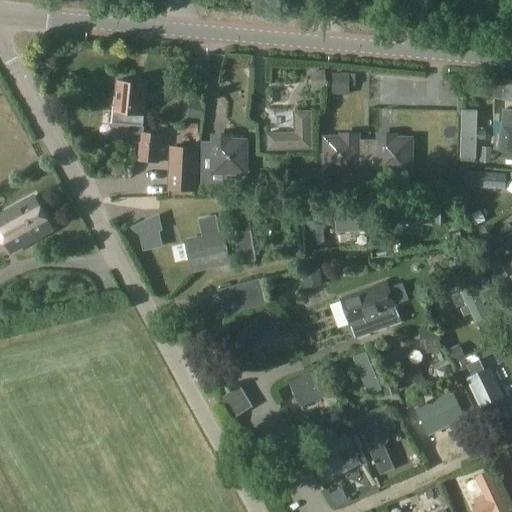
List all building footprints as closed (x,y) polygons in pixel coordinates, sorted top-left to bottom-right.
[(323,71),(310,73),(310,79),(312,92),(326,90),(323,71)] [(349,85),(349,87),(355,87),(355,74),(349,74),(332,74),(332,85),(349,85)] [(142,126),(139,125),(144,84),(117,81),(113,123),(128,124),(127,143),(139,144),(137,161),(158,163),(161,135),(141,134),(142,127),(142,126)] [(188,103),(187,119),(188,119),(202,119),(202,103),(199,103),(190,102),(189,102),(188,102),(188,103)] [(474,120),(474,108),(460,108),(460,157),(474,157),(474,136),(486,136),(486,120),(474,120)] [(511,110),(503,109),(498,151),(497,159),(511,161),(511,110)] [(293,132),(266,133),(266,151),(312,150),(311,111),(293,112),(293,132)] [(376,156),(368,156),(368,182),(395,182),(395,173),(408,173),(408,138),(376,138),(376,156)] [(359,140),(325,139),(325,172),(344,172),(344,182),(368,182),(368,156),(359,156),(359,140)] [(202,143),(202,186),(226,186),(226,176),(246,176),(247,140),(231,140),(210,140),(210,143),(202,143)] [(197,148),(170,147),(168,190),(168,197),(195,197),(197,148)] [(465,172),(465,188),(506,190),(507,173),(465,172)] [(249,194),(228,197),(237,261),(254,259),(247,210),(251,210),(249,194)] [(0,214),(0,233),(10,252),(52,229),(34,196),(0,214)] [(400,205),(400,224),(439,225),(440,206),(431,206),(431,200),(413,200),(413,205),(413,206),(400,205)] [(334,204),(335,233),(368,232),(367,203),(334,204)] [(199,220),(203,237),(185,241),(191,271),(229,263),(222,232),(221,232),(219,222),(216,223),(215,217),(199,220)] [(511,228),(508,224),(495,237),(511,252),(511,250),(511,228)] [(142,252),(158,248),(161,248),(158,232),(139,236),(142,252)] [(460,233),(450,234),(451,244),(461,243),(460,233)] [(297,240),(281,243),(282,249),(283,255),(299,252),(297,240)] [(491,271),(497,282),(507,277),(501,266),(492,271),(491,271)] [(319,268),(300,271),(303,290),(321,287),(319,268)] [(462,280),(457,283),(461,291),(467,306),(460,309),(464,317),(471,313),(475,322),(488,317),(482,304),(484,302),(481,294),(490,290),(481,271),(472,276),(462,280)] [(217,291),(225,316),(266,305),(259,279),(217,291)] [(386,283),(340,300),(341,302),(349,324),(350,327),(351,327),(355,339),(400,323),(396,310),(397,310),(395,305),(404,301),(406,299),(402,287),(399,286),(388,290),(386,283)] [(83,312),(107,306),(104,296),(81,303),(83,312)] [(265,312),(236,339),(238,341),(235,343),(246,355),(278,325),(267,313),(267,314),(265,312)] [(336,343),(347,339),(338,316),(327,320),(336,343)] [(488,317),(475,322),(478,331),(492,326),(488,317)] [(184,325),(173,330),(180,344),(190,339),(184,325)] [(438,330),(419,331),(421,350),(425,350),(440,348),(438,330)] [(458,345),(448,350),(454,362),(464,357),(458,345)] [(367,352),(352,357),(366,395),(380,390),(367,352)] [(478,360),(466,366),(472,377),(467,380),(484,415),(495,410),(504,406),(505,405),(488,370),(484,372),(478,360)] [(419,368),(402,377),(410,393),(427,384),(419,368)] [(316,372),(288,383),(297,406),(325,395),(316,372)] [(232,419),(251,406),(239,387),(220,399),(232,419)] [(451,392),(415,409),(427,434),(463,417),(451,392)] [(387,410),(357,424),(357,426),(380,474),(393,469),(382,445),(385,443),(388,438),(387,437),(387,435),(385,432),(395,427),(389,415),(387,412),(387,410)] [(465,418),(471,429),(479,425),(473,414),(465,418)] [(349,433),(312,453),(318,466),(314,468),(323,485),(365,462),(349,433)] [(366,465),(360,468),(364,477),(368,485),(371,492),(377,490),(375,484),(372,479),(366,465)] [(484,497),(473,502),(477,511),(488,511),(490,511),(507,511),(488,469),(474,475),(484,497)]
